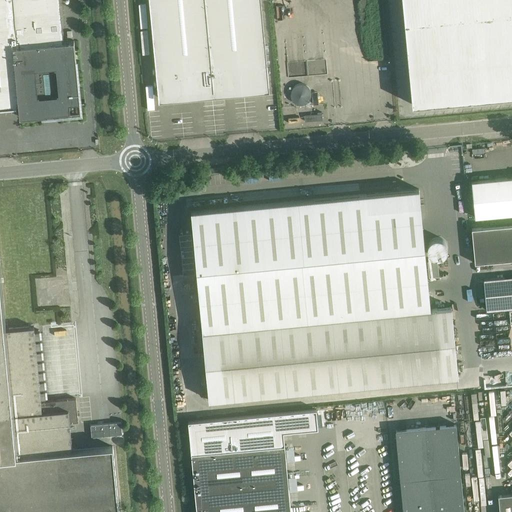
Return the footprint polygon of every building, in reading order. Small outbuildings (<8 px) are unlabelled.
[(0,0),(0,105),(12,105),(12,106),(0,107),(0,108),(16,107),(16,105),(19,104),(20,117),(47,114),(47,116),(54,115),(54,114),(81,111),(74,40),(64,41),(59,0),(0,0)] [(260,0),(149,0),(158,98),(160,98),(160,95),(267,85),(268,88),(269,88),(260,0)] [(511,0),(402,0),(412,95),(413,105),(511,95),(511,0)] [(273,91),(259,92),(260,113),(273,113),(273,91)] [(317,115),(304,116),(305,121),(322,120),(322,112),(317,112),(317,115)] [(511,177),(471,182),(472,191),(475,217),(511,213),(511,177)] [(191,211),(203,330),(209,400),(458,376),(451,306),(430,308),(419,189),(191,211)] [(511,224),(471,228),(474,262),(511,258),(511,224)] [(427,239),(426,257),(444,257),(444,239),(427,239)] [(438,260),(428,261),(429,277),(439,276),(438,260)] [(118,511),(113,446),(72,450),(70,422),(78,421),(76,398),(41,401),(34,326),(6,329),(0,265),(0,511),(118,511)] [(486,310),(511,307),(511,276),(484,280),(486,310)] [(291,511),(283,432),(318,428),(316,409),(188,421),(196,511),(291,511)] [(400,480),(402,511),(464,511),(456,424),(395,430),(400,480)] [(511,511),(511,493),(498,495),(499,511),(511,511)]
